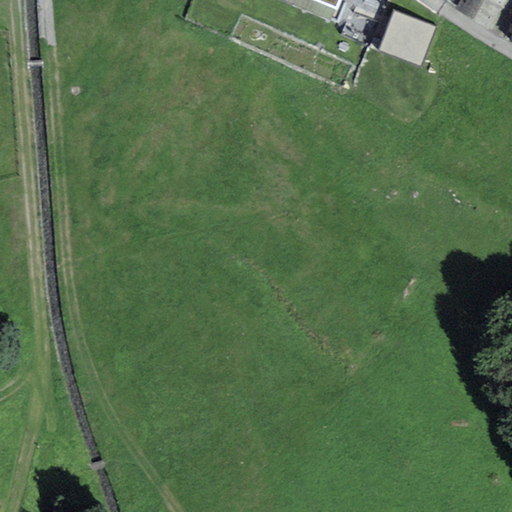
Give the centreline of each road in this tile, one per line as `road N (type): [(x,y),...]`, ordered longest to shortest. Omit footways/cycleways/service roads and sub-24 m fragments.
road 1 (track): [(48,0),(65,211),(87,352),(132,442),(180,511)]
road 2 (track): [(8,0),(43,341),(24,381),(0,395)]
road 3 (track): [(43,341),(8,511)]
